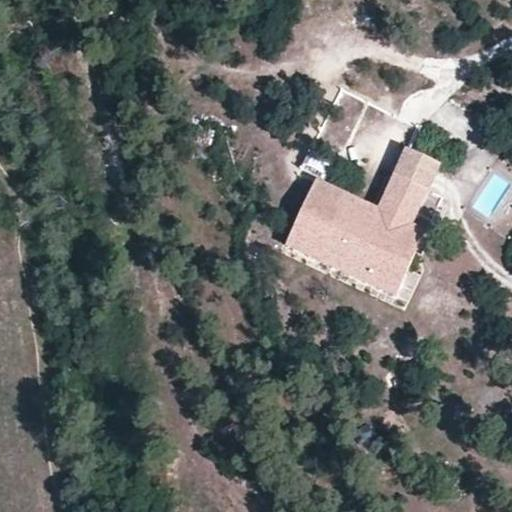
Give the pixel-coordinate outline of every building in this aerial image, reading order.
[(410,157),(399,181),(433,196),(444,172),(410,157)] [(419,266),(404,260),(415,235),(433,196),(399,181),(382,218),(379,226),(364,219),(367,211),(337,198),(334,206),(313,197),(298,232),(345,253),(336,272),(403,301),(419,266)] [(317,189),(313,197),(334,206),(337,198),(317,189)] [(367,211),(364,219),(379,226),(382,218),(367,211)] [(336,272),(345,253),(298,232),(289,251),(336,272)] [(430,241),(415,235),(404,260),(419,266),(430,241)]
